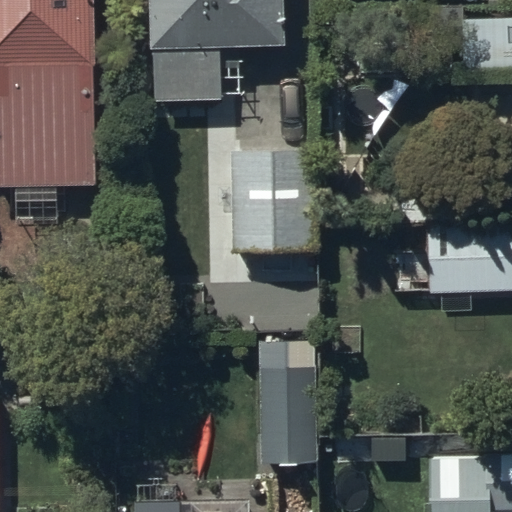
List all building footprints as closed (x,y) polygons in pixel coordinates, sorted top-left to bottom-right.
[(97,187),(93,0),(0,0),(0,192),(12,192),(13,226),(68,225),(67,187),(97,187)] [(152,0),(154,55),(158,55),(158,104),(224,104),(224,98),(242,98),(242,51),(286,51),(285,0),(152,0)] [(511,23),(468,23),(468,71),(511,71),(511,23)] [(312,150),(232,153),(235,259),(315,256),(312,150)] [(511,293),(511,226),(430,228),(431,295),(511,293)] [(318,467),(316,369),(261,370),(263,468),(318,467)] [(511,511),(511,459),(432,461),(432,511),(511,511)] [(182,511),(182,497),(136,498),(136,511),(182,511)]
